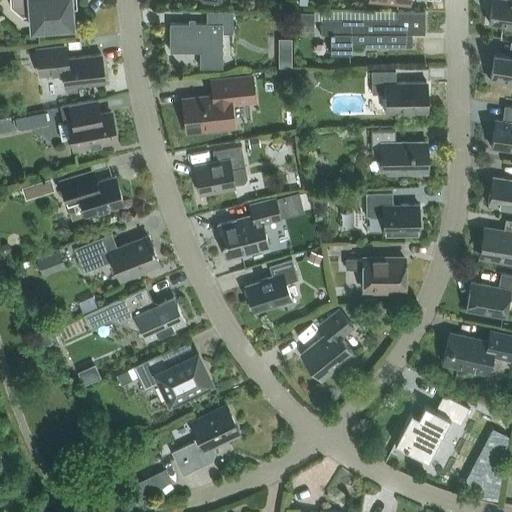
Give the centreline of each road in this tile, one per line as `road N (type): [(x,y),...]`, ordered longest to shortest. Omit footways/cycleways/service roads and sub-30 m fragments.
road 1 (residential): [(325,437),(257,372),(192,260),(142,104),(128,0)]
road 2 (residential): [(325,437),(394,360),(444,260),(459,169),(456,0)]
road 3 (residential): [(483,511),(410,488),(325,437)]
road 4 (residential): [(194,501),(325,437)]
